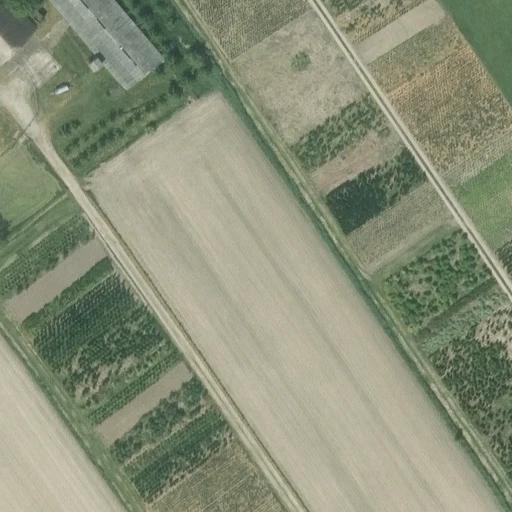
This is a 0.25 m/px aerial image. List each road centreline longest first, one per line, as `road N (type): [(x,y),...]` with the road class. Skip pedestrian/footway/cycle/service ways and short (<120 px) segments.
road 1 (track): [(289,511),(64,184)]
road 2 (track): [(511,289),(313,0)]
